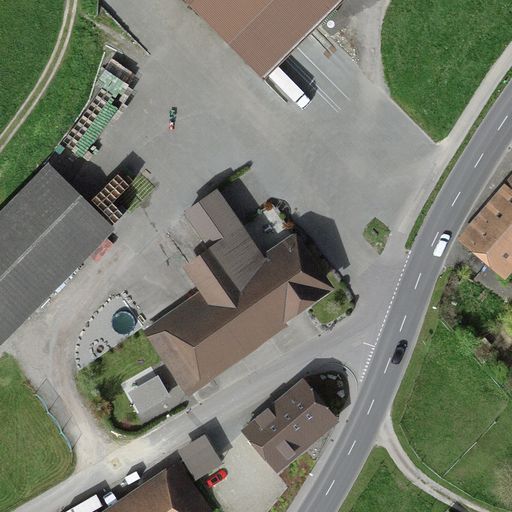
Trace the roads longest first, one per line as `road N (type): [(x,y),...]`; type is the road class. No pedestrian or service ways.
road 1 (residential): [(45,511),(345,339),(392,351)]
road 2 (track): [(345,339),(511,57)]
road 3 (secondary): [(392,351),(464,172),(511,119)]
road 4 (secondary): [(315,511),(392,351)]
road 5 (track): [(0,145),(56,67),(71,0)]
road 6 (track): [(368,412),(415,484),(467,511)]
